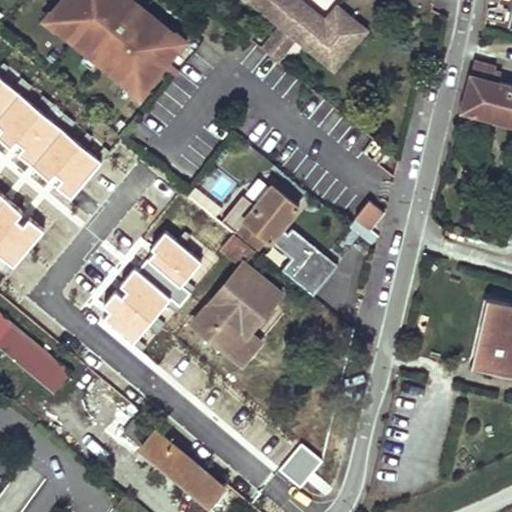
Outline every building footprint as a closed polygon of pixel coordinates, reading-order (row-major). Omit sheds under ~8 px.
[(62,0),(52,12),(63,21),(56,29),(86,53),(99,63),(129,88),(135,80),(146,89),(177,50),(166,42),(172,34),(142,9),(141,11),(128,1),(129,0),(62,0)] [(251,0),(294,34),(309,15),(289,0),(251,0)] [(336,27),(301,0),(289,0),(309,15),(294,34),(308,45),(317,52),(331,34),(336,27)] [(46,20),(56,29),(63,21),(52,12),(46,20)] [(347,76),(378,37),(348,13),(336,27),(331,34),(317,52),(347,76)] [(183,42),(172,34),(166,42),(177,50),(183,42)] [(308,45),(294,34),(275,58),(290,69),(308,45)] [(93,71),(99,63),(86,53),(80,60),(93,71)] [(459,111),(511,124),(511,84),(505,83),(507,75),(501,73),(501,72),(494,70),(495,67),(474,61),(471,72),(470,72),(459,111)] [(108,158),(0,72),(0,122),(3,126),(0,130),(0,134),(12,144),(17,137),(27,144),(19,154),(51,179),(56,172),(63,178),(56,187),(74,201),(108,158)] [(139,96),(146,89),(135,80),(129,88),(139,96)] [(222,220),(225,223),(256,249),(266,237),(274,227),(279,231),(299,206),(272,185),(255,206),(243,195),(222,220)] [(0,251),(13,263),(42,229),(30,219),(26,224),(19,218),(24,212),(0,191),(0,251)] [(369,197),(355,214),(370,227),(384,209),(369,197)] [(313,290),(337,261),(290,222),(274,241),(290,255),(282,264),(313,290)] [(211,240),(242,266),(193,323),(242,363),(260,341),(249,332),(281,293),(244,263),(256,249),(225,224),(211,240)] [(279,231),(274,227),(266,237),(271,241),(279,231)] [(203,259),(167,230),(153,246),(157,249),(138,272),(133,268),(120,283),(126,288),(122,293),(117,288),(103,304),(111,310),(104,319),(133,343),(170,298),(181,307),(194,292),(184,283),(203,259)] [(511,302),(490,298),(475,363),(511,371),(511,302)] [(71,373),(0,314),(0,348),(54,393),(71,373)] [(82,383),(71,373),(54,393),(65,402),(82,383)] [(223,485),(137,414),(123,431),(209,503),(223,485)]
